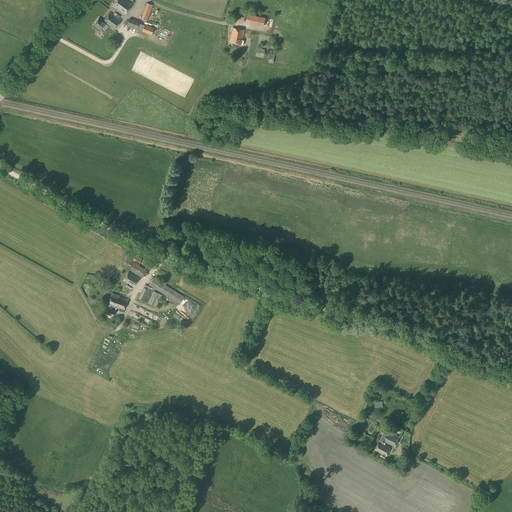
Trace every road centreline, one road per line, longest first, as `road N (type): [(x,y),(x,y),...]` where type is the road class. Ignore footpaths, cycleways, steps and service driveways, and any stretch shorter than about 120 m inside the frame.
road 1 (track): [(0,165),(131,241),(348,316),(369,315),(511,374)]
road 2 (track): [(311,502),(300,452),(316,404),(242,366),(269,289)]
road 3 (unclassified): [(0,99),(72,0)]
